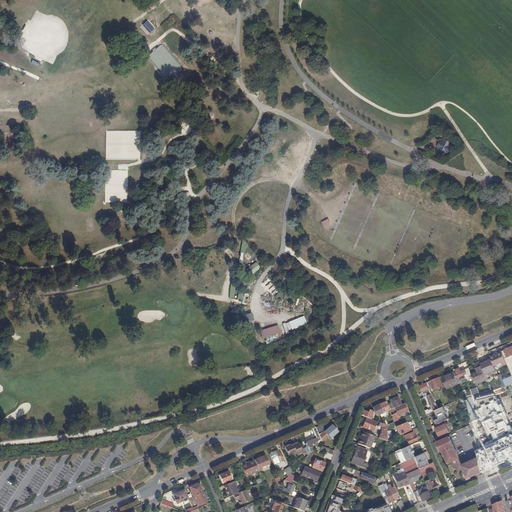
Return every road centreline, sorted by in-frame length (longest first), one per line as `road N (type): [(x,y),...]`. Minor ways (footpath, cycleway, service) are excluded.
road 1 (residential): [(402,381),(456,503)]
road 2 (residential): [(261,439),(193,445),(167,464),(155,488)]
road 3 (residential): [(316,511),(360,394)]
